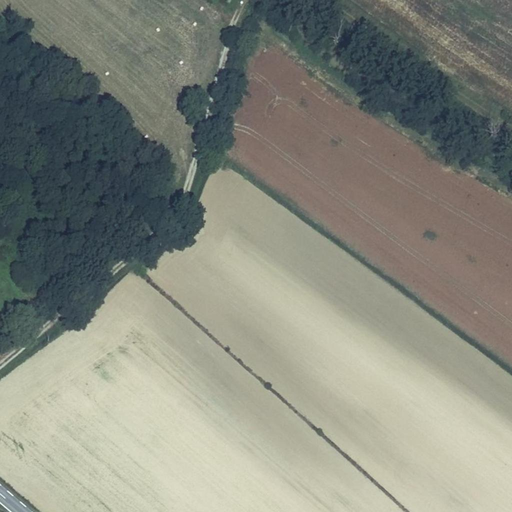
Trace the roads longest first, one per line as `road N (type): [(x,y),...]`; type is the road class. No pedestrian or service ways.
road 1 (track): [(0,365),(113,277),(185,189),(244,0)]
road 2 (track): [(316,0),(511,128)]
